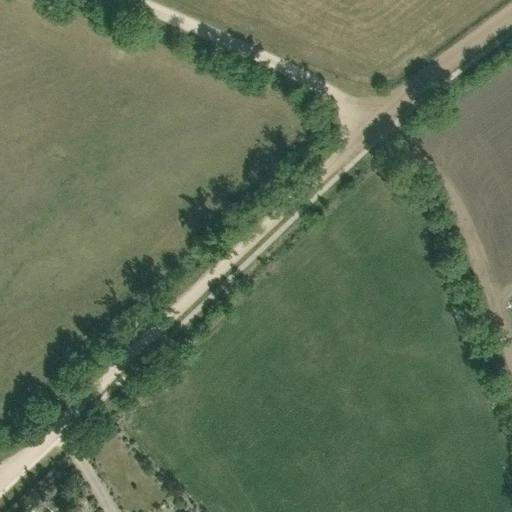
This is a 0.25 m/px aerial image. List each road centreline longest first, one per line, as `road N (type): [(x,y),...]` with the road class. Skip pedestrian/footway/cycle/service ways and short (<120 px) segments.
road 1 (track): [(0,472),(376,120)]
road 2 (track): [(376,120),(282,65),(130,0)]
road 3 (track): [(511,346),(459,211),(427,166),(376,120)]
road 4 (track): [(376,120),(511,16)]
